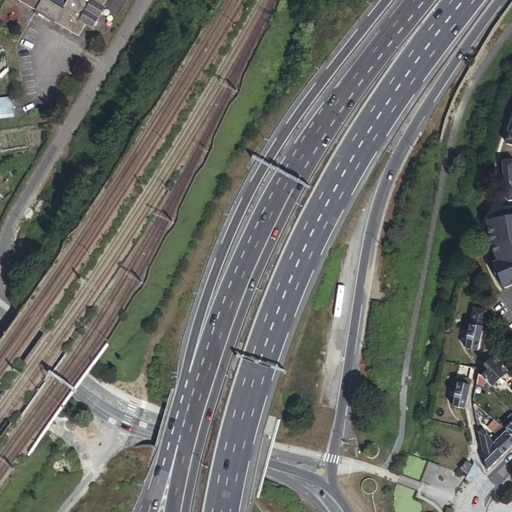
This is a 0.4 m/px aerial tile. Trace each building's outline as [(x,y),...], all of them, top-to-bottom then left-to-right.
[(51,27),(54,23),(76,38),(83,27),(90,32),(104,10),(100,7),(104,0),(15,0),(33,12),(32,14),(51,27)] [(15,118),(12,98),(0,99),(0,116),(0,120),(15,118)] [(511,204),(511,163),(500,165),(504,202),(508,205),(511,204)] [(511,221),(488,225),(492,249),(499,265),(494,267),(504,292),(511,288),(511,221)] [(473,313),(469,330),(481,333),(485,315),(473,313)] [(479,344),(481,333),(469,330),(465,350),(477,353),(479,344)] [(486,360),(491,356),(487,352),(484,349),(483,354),(483,356),(486,360)] [(507,373),(511,368),(500,356),(495,361),(507,373)] [(508,374),(507,373),(495,361),(494,360),(485,369),(488,372),(482,377),(487,382),(493,388),(508,374)] [(483,387),(487,382),(482,377),(479,374),(477,382),(483,387)] [(453,409),(466,411),(472,383),(459,380),(453,409)] [(493,432),(498,425),(475,405),(474,406),(476,418),(493,432)] [(505,457),(511,450),(511,437),(507,432),(493,445),(505,457)] [(488,474),(505,457),(493,445),(490,440),(482,444),(488,474)] [(468,478),(476,471),(474,469),(469,464),(467,466),(468,467),(463,473),(468,478)] [(468,478),(482,478),(477,465),(474,469),(476,471),(468,478)]
